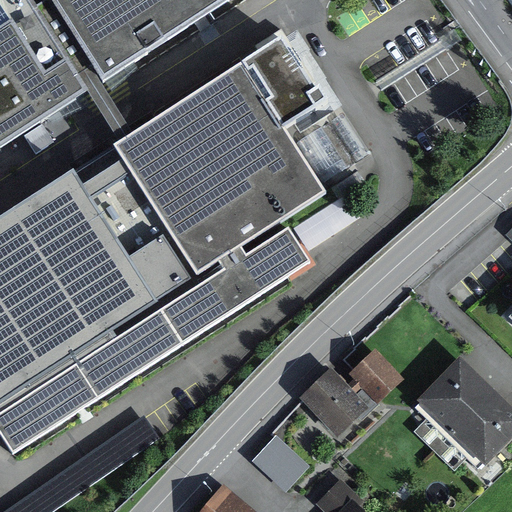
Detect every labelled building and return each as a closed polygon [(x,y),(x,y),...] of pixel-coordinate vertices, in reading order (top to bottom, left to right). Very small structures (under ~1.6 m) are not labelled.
[(35,9),(29,0),(0,0),(0,153),(24,137),(42,125),(89,94),(35,9)] [(44,0),(46,2),(102,86),(234,0),(44,0)] [(46,2),(35,9),(89,94),(119,141),(132,133),(102,86),(46,2)] [(241,65),(284,131),(329,102),(319,87),(315,90),(282,39),(241,65)] [(119,141),(112,147),(114,149),(197,277),(325,194),(284,131),(241,65),(240,64),(132,133),(119,141)] [(42,125),(24,137),(36,155),(54,143),(42,125)] [(197,277),(114,149),(76,175),(130,258),(163,237),(191,281),(158,302),(159,304),(0,406),(0,414),(223,271),(219,263),(197,277)] [(0,219),(0,406),(159,304),(158,302),(130,258),(76,175),(74,171),(0,219)] [(223,271),(0,414),(0,435),(13,456),(89,406),(92,410),(317,264),(296,233),(292,235),(289,228),(246,256),(242,248),(219,263),(223,271)] [(163,237),(130,258),(158,302),(191,281),(163,237)] [(404,380),(376,350),(349,375),(355,380),(379,405),(404,380)] [(511,440),(511,407),(460,357),(416,401),(419,405),(416,408),(428,420),(415,433),(454,471),(466,459),(479,472),(481,470),(491,479),(511,457),(511,451),(507,446),(511,440)] [(349,386),(331,369),(299,400),(337,439),(359,419),(370,408),(349,386)] [(359,419),(362,422),(379,405),(355,380),(349,386),(370,408),(359,419)] [(2,511),(53,511),(160,438),(144,415),(2,511)] [(310,467),(276,436),(252,462),(286,493),(310,467)] [(356,493),(342,480),(317,505),(324,511),(337,511),(352,497),(356,493)] [(408,483),(397,495),(405,503),(416,490),(408,483)] [(257,511),(223,484),(200,511),(257,511)] [(367,511),(352,497),(337,511),(367,511)]
